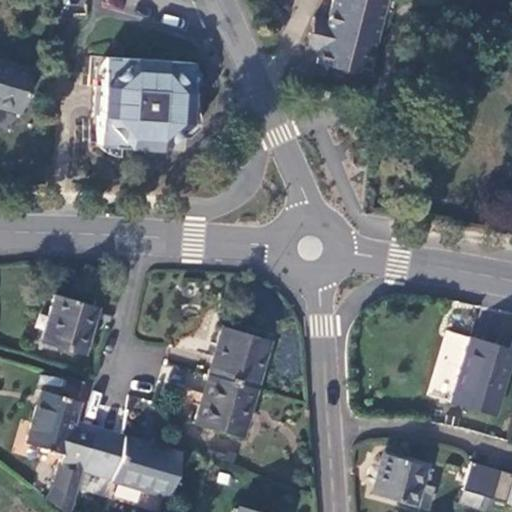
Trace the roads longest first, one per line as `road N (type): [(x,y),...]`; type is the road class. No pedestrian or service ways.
road 1 (residential): [(335,511),(316,289)]
road 2 (tertiary): [(354,255),(511,280)]
road 3 (residential): [(143,237),(107,382)]
road 4 (tertiary): [(0,235),(143,237)]
road 5 (tertiary): [(143,237),(272,241)]
